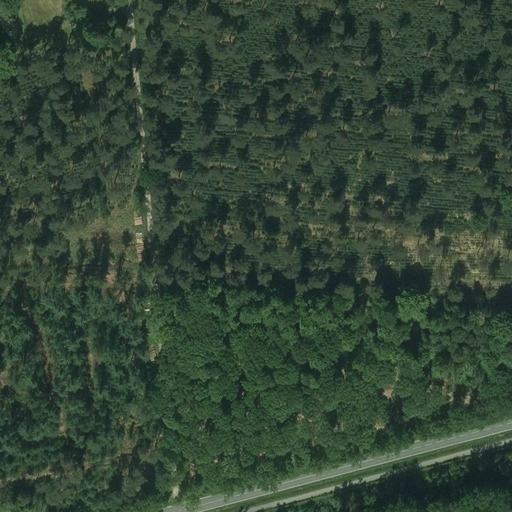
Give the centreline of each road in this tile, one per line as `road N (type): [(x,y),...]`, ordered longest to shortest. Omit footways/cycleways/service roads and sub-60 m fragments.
road 1 (unclassified): [(178,510),(127,0)]
road 2 (secondary): [(511,422),(178,510)]
